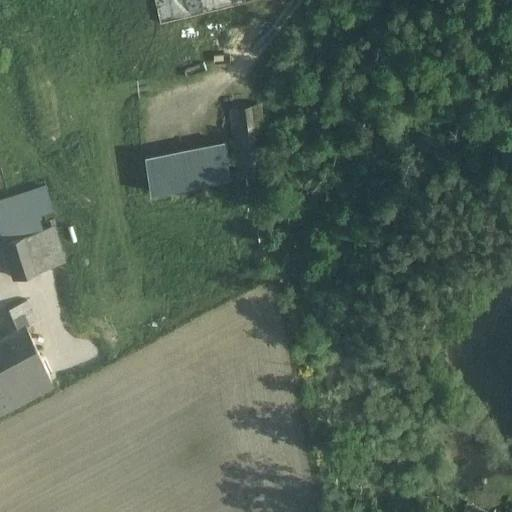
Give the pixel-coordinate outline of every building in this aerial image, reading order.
[(228,144),(227,136),(146,146),(151,185),(267,171),(258,99),(230,103),(235,143),(228,144)] [(0,222),(34,212),(52,207),(46,185),(0,197),(0,222)] [(34,212),(0,222),(0,229),(2,237),(25,230),(38,227),(34,212)] [(38,227),(25,230),(36,268),(61,260),(49,223),(38,227)] [(25,230),(2,237),(14,275),(36,268),(25,230)] [(27,298),(8,307),(18,328),(26,325),(37,320),(27,298)] [(18,328),(0,336),(0,381),(43,361),(26,325),(18,328)] [(43,361),(0,381),(0,405),(52,381),(43,361)]
